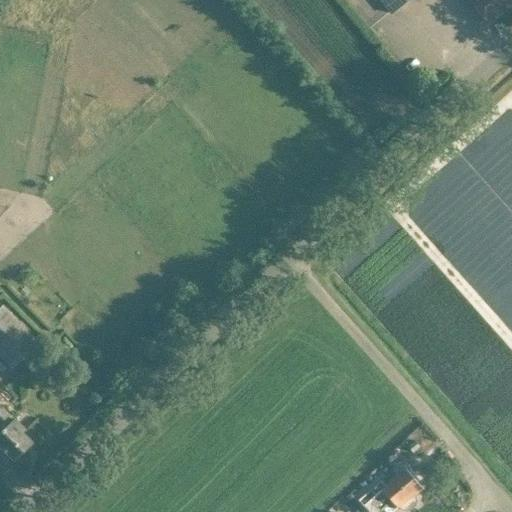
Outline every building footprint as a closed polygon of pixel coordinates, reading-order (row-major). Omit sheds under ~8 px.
[(381,0),(390,11),(391,13),(407,0),(381,0)] [(511,0),(469,0),(476,8),(488,23),(511,4),(511,0)] [(64,321),(73,312),(50,290),(42,299),(64,321)] [(2,306),(0,308),(0,356),(12,369),(39,343),(2,306)] [(26,430),(15,419),(14,420),(0,405),(0,425),(4,429),(0,432),(0,446),(14,461),(33,443),(23,433),(26,430)] [(406,468),(381,489),(377,485),(358,501),(367,511),(379,511),(392,501),(398,508),(400,510),(407,511),(410,510),(415,505),(416,501),(415,497),(414,494),(422,487),(406,468)]
